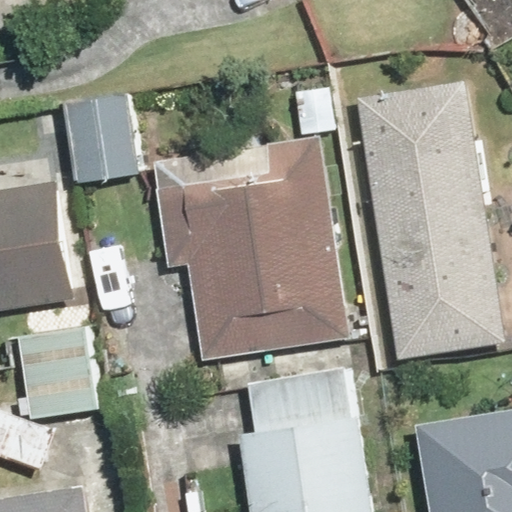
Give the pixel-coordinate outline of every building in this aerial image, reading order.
[(345,81),(301,87),(308,135),(351,129),(345,81)] [(511,294),(479,82),(372,99),(412,360),(511,344),(511,294)] [(141,96),(80,105),(92,187),(153,179),(141,96)] [(166,159),(181,268),(212,264),(226,364),(367,344),(338,135),(166,159)] [(0,351),(6,351),(0,314),(93,300),(74,183),(0,194),(0,351)] [(102,319),(30,332),(44,414),(116,402),(102,319)] [(403,511),(388,414),(367,417),(360,373),(267,387),(273,430),(253,433),(265,511),(403,511)] [(68,433),(0,406),(0,456),(51,476),(68,433)] [(511,511),(511,414),(439,423),(449,511),(511,511)] [(102,511),(99,487),(0,501),(0,511),(102,511)]
